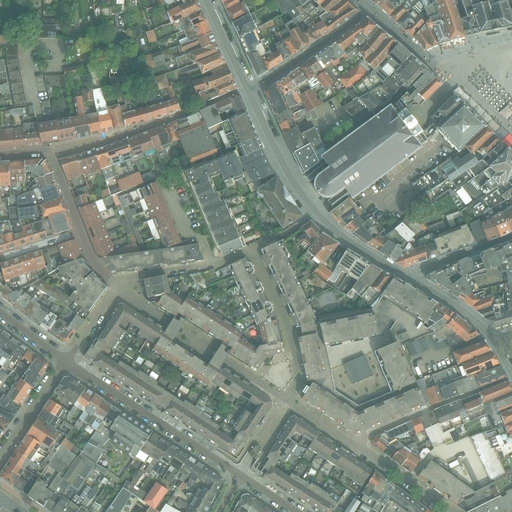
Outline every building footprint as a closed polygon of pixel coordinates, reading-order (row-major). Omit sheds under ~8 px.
[(201,10),(196,0),(194,0),(183,5),(167,12),(172,23),(173,24),(179,21),(179,20),(201,10)] [(240,3),(238,0),(229,0),(222,3),(226,11),(240,4),(240,3)] [(275,0),(274,1),(283,14),(287,12),(292,20),(293,20),(300,15),(298,11),(303,5),(307,0),(275,0)] [(300,15),(293,20),(297,26),(300,31),(305,27),(302,24),(301,25),(299,23),(319,6),(325,0),(307,0),(303,5),(298,11),(300,15)] [(325,0),(319,6),(299,23),(301,25),(302,24),(305,27),(307,26),(313,22),(313,21),(321,15),(325,12),(326,13),(341,0),(325,0)] [(321,15),(313,21),(313,22),(314,22),(323,36),(325,35),(327,34),(329,32),(332,31),(336,28),(337,27),(341,25),(345,22),(347,21),(357,13),(357,10),(346,0),(341,0),(326,13),(325,12),(321,15)] [(387,0),(370,0),(380,9),(387,0)] [(387,0),(380,9),(390,18),(403,2),(401,0),(387,0)] [(415,0),(404,0),(403,2),(390,18),(393,20),(394,21),(396,23),(397,24),(411,10),(419,4),(415,0)] [(419,0),(422,6),(425,13),(429,22),(438,44),(439,44),(448,41),(434,5),(431,0),(419,0)] [(431,0),(434,5),(448,41),(453,40),(465,37),(459,21),(460,21),(459,20),(455,9),(452,0),(431,0)] [(459,21),(465,37),(468,37),(479,34),(495,30),(511,27),(511,21),(505,0),(460,0),(467,18),(462,19),(459,20),(460,21),(459,21)] [(248,15),(242,2),(240,3),(240,4),(226,11),(230,20),(239,38),(252,31),(256,29),(250,14),(248,15)] [(405,31),(418,18),(422,14),(422,15),(425,13),(422,6),(420,3),(419,4),(411,10),(397,24),(405,31)] [(103,18),(101,9),(94,10),(94,18),(103,18)] [(206,21),(201,10),(179,20),(179,21),(184,31),(206,21)] [(422,14),(418,18),(405,31),(413,39),(428,23),(422,15),(422,14)] [(367,18),(356,26),(348,32),(336,42),(340,49),(344,53),(344,54),(345,54),(346,55),(354,50),(360,46),(367,39),(376,26),(367,18)] [(292,20),(285,25),(287,28),(287,29),(289,31),(288,32),(299,51),(300,51),(302,50),(308,46),(300,31),(297,26),(293,20),(292,20)] [(211,33),(206,21),(184,31),(187,38),(179,41),(181,46),(211,33)] [(274,25),(272,21),(264,25),(266,29),(274,25)] [(313,22),(307,26),(317,40),(320,38),(322,37),(323,36),(314,22),(313,22)] [(429,22),(428,23),(413,39),(424,51),(438,44),(429,22)] [(305,27),(300,31),(308,46),(311,44),(313,43),(317,40),(307,26),(305,27)] [(388,36),(376,26),(367,39),(360,46),(354,50),(346,55),(350,61),(359,54),(363,59),(388,36)] [(261,32),(259,28),(256,29),(252,31),(260,46),(247,54),(256,76),(259,77),(268,71),(260,58),(270,51),(261,32)] [(287,28),(278,33),(282,39),(281,40),(291,57),(291,56),(293,55),(299,51),(288,32),(289,31),(287,29),(287,28)] [(153,31),(146,33),(149,44),(156,42),(153,31)] [(260,46),(252,31),(239,38),(247,54),(260,46)] [(216,44),(211,33),(181,46),(180,46),(182,51),(201,44),(203,48),(216,44)] [(278,33),(274,35),(277,43),(274,44),(278,51),(283,61),(285,61),(287,59),(288,58),(290,57),(291,57),(281,40),(282,39),(278,33)] [(399,45),(388,36),(363,59),(364,60),(347,73),(345,75),(339,79),(345,89),(351,86),(354,85),(356,84),(371,73),(382,61),(385,57),(399,45)] [(340,49),(336,42),(326,48),(336,62),(337,61),(344,54),(344,53),(340,49)] [(221,54),(216,44),(203,48),(175,59),(177,64),(179,69),(180,70),(193,65),(221,54)] [(399,45),(385,57),(388,60),(385,64),(382,61),(371,73),(356,84),(354,85),(351,86),(353,91),(349,93),(353,100),(378,84),(380,86),(410,56),(399,45)] [(108,59),(107,48),(92,50),(93,63),(97,62),(108,59)] [(336,62),(326,48),(316,55),(320,61),(325,68),(327,66),(327,67),(336,62)] [(18,50),(6,50),(6,59),(6,61),(18,59),(18,50)] [(283,61),(278,51),(271,54),(270,51),(260,58),(268,71),(283,61)] [(161,52),(155,54),(151,55),(144,56),(144,58),(147,70),(165,64),(161,52)] [(225,63),(221,54),(193,65),(180,70),(179,69),(179,70),(181,75),(199,68),(202,75),(211,71),(225,63)] [(320,61),(316,55),(314,57),(323,70),(315,77),(319,84),(324,91),(337,81),(327,67),(327,66),(325,68),(320,61)] [(428,71),(411,56),(410,56),(380,86),(378,84),(353,100),(342,107),(361,125),(364,122),(374,114),(374,113),(390,100),(392,99),(391,98),(403,84),(408,88),(421,74),(423,75),(423,76),(427,71),(428,71)] [(323,70),(314,57),(306,63),(315,77),(323,70)] [(233,80),(225,63),(211,71),(213,76),(207,78),(192,84),(196,94),(194,95),(197,105),(208,101),(206,96),(204,91),(214,87),(233,80)] [(315,77),(306,63),(298,69),(307,83),(310,89),(319,84),(315,77)] [(64,70),(66,76),(79,73),(78,67),(64,70)] [(307,83),(298,69),(288,75),(296,88),(298,91),(300,96),(310,89),(307,83)] [(435,78),(427,71),(423,76),(423,75),(412,86),(416,90),(410,96),(406,93),(400,100),(406,107),(414,102),(412,100),(418,94),(431,82),(435,78)] [(65,75),(58,76),(60,88),(67,87),(65,75)] [(150,79),(153,89),(154,92),(157,91),(159,88),(161,89),(160,90),(161,90),(168,88),(169,87),(166,75),(150,79)] [(296,88),(288,75),(278,83),(285,94),(286,94),(296,88)] [(54,88),(52,76),(44,76),(46,88),(54,88)] [(60,88),(58,76),(52,76),(54,88),(60,88)] [(441,84),(435,78),(431,82),(418,94),(412,100),(414,102),(416,103),(421,106),(425,101),(441,84)] [(237,89),(233,80),(214,87),(216,92),(206,96),(208,101),(237,89)] [(285,94),(278,83),(276,84),(265,91),(265,93),(272,109),(275,115),(288,109),(303,102),(300,96),(298,91),(292,95),(291,95),(290,95),(289,96),(288,95),(287,95),(286,95),(285,94)] [(171,101),(164,103),(168,115),(180,111),(173,86),(169,87),(168,88),(171,101)] [(95,101),(93,91),(92,88),(82,90),(83,96),(74,98),(77,117),(73,118),(76,139),(90,136),(87,116),(85,103),(95,101)] [(102,89),(93,91),(95,101),(96,106),(100,105),(102,114),(97,115),(97,114),(101,134),(113,131),(104,100),(104,98),(102,89)] [(317,101),(310,89),(300,96),(303,102),(306,107),(308,112),(314,109),(320,106),(317,101)] [(246,111),(239,95),(214,105),(218,114),(233,108),(236,115),(246,111)] [(463,105),(453,95),(430,118),(436,124),(435,125),(433,124),(425,131),(430,136),(437,129),(463,105)] [(120,107),(119,104),(117,97),(104,100),(113,131),(126,127),(122,115),(120,107)] [(306,107),(303,102),(288,109),(275,115),(279,124),(292,118),(291,115),(306,107)] [(330,150),(326,153),(322,156),(322,155),(320,156),(321,157),(320,157),(322,159),(318,162),(311,166),(302,173),(303,174),(309,183),(315,178),(316,178),(315,179),(314,180),(314,181),(314,183),(314,184),(314,185),(313,185),(313,188),(314,188),(314,189),(315,191),(316,192),(317,194),(318,195),(319,196),(321,197),(321,198),(323,199),(323,198),(324,198),(326,199),(327,199),(328,198),(330,198),(331,198),(328,201),(334,209),(340,205),(350,198),(352,200),(354,198),(362,192),(364,191),(371,185),(372,185),(374,184),(373,183),(381,178),(383,177),(383,176),(391,171),(393,170),(393,169),(400,163),(401,164),(403,162),(402,162),(410,156),(410,157),(412,155),(420,149),(422,148),(422,147),(421,145),(427,140),(426,140),(427,140),(426,139),(422,133),(421,132),(422,132),(420,129),(419,129),(416,126),(417,125),(415,122),(414,123),(412,119),(410,116),(407,113),(408,112),(406,110),(405,110),(404,110),(398,102),(398,103),(392,107),(391,105),(390,105),(388,106),(388,107),(380,112),(378,113),(379,114),(371,120),(370,119),(369,121),(361,127),(361,126),(359,128),(351,134),(349,135),(350,135),(342,141),(340,142),(340,143),(332,148),(330,149),(330,150)] [(511,117),(511,105),(508,102),(502,108),(511,117)] [(168,115),(164,103),(151,107),(147,108),(151,120),(168,115)] [(127,105),(120,107),(122,115),(126,127),(138,124),(135,111),(129,113),(127,105)] [(221,120),(218,114),(214,105),(199,111),(203,119),(204,118),(204,120),(207,126),(221,120)] [(470,112),(463,105),(437,129),(430,136),(426,139),(427,140),(426,140),(427,140),(421,145),(422,147),(422,148),(440,132),(444,136),(443,137),(451,145),(452,145),(457,151),(458,152),(485,127),(478,120),(470,111),(470,112)] [(313,120),(308,112),(306,107),(291,115),(292,118),(279,124),(279,125),(284,134),(292,130),(296,127),(294,121),(304,116),(307,122),(313,120)] [(147,108),(135,111),(138,124),(151,120),(147,108)] [(228,118),(239,144),(257,136),(246,111),(236,115),(228,118)] [(199,120),(196,113),(186,117),(189,125),(199,120)] [(101,134),(97,114),(87,116),(90,136),(101,134)] [(189,125),(186,117),(172,123),(179,140),(180,140),(180,141),(181,140),(178,131),(177,130),(189,125)] [(76,139),(73,118),(55,122),(59,142),(65,141),(76,139)] [(180,141),(190,164),(218,153),(207,126),(204,120),(203,120),(200,122),(190,126),(178,131),(181,140),(180,141)] [(55,121),(45,123),(41,124),(38,124),(39,126),(38,126),(41,143),(42,143),(42,145),(46,144),(59,142),(55,122),(55,121)] [(23,125),(23,128),(25,146),(41,145),(41,144),(41,145),(42,145),(42,143),(41,143),(38,126),(39,126),(38,124),(37,124),(37,123),(23,125)] [(179,140),(172,123),(164,126),(171,144),(179,140)] [(171,144),(164,126),(148,132),(155,150),(156,153),(163,150),(162,147),(171,144)] [(287,142),(293,154),(320,140),(315,128),(307,132),(301,135),(300,135),(296,127),(292,130),(284,134),(287,142)] [(485,127),(458,152),(442,164),(435,168),(444,182),(447,180),(448,182),(449,181),(450,182),(460,175),(467,170),(482,157),(475,150),(493,134),(485,127)] [(25,146),(23,128),(13,129),(15,147),(24,147),(24,146),(25,146)] [(15,147),(13,129),(3,130),(5,148),(15,147)] [(425,131),(422,133),(426,139),(430,136),(425,131)] [(155,150),(148,132),(138,136),(144,154),(155,150)] [(499,141),(493,134),(475,150),(482,157),(499,141)] [(144,154),(138,136),(127,140),(134,157),(144,154)] [(262,149),(257,136),(239,144),(244,156),(261,149),(262,149)] [(127,140),(117,143),(104,147),(112,167),(130,160),(132,166),(136,165),(134,157),(127,140)] [(323,147),(320,140),(293,154),(302,173),(311,166),(318,162),(322,159),(320,157),(321,157),(320,156),(322,155),(322,156),(326,153),(324,150),(327,148),(324,149),(323,148),(323,147)] [(506,147),(504,145),(499,141),(482,157),(467,170),(460,175),(467,182),(478,173),(506,147)] [(244,157),(244,156),(239,144),(232,147),(234,152),(194,168),(184,172),(189,183),(192,182),(223,256),(243,248),(239,238),(224,201),(216,182),(213,184),(209,174),(220,170),(221,175),(219,176),(222,183),(234,178),(245,174),(248,173),(250,172),(246,164),(241,166),(238,159),(240,159),(240,158),(244,157)] [(112,167),(104,147),(94,150),(102,171),(106,180),(115,177),(112,167)] [(511,153),(506,147),(478,173),(467,182),(466,183),(474,190),(465,197),(455,204),(459,211),(465,207),(468,212),(470,211),(473,216),(474,217),(483,213),(486,211),(490,219),(494,217),(489,209),(503,201),(494,188),(503,181),(511,174),(511,153)] [(265,158),(261,149),(244,156),(244,157),(240,158),(240,159),(238,159),(241,166),(246,164),(250,172),(248,173),(252,182),(273,175),(269,165),(269,166),(265,157),(265,158)] [(102,171),(94,150),(76,156),(83,173),(85,177),(89,175),(87,170),(91,169),(93,174),(102,171)] [(83,173),(76,156),(59,161),(67,180),(83,173)] [(42,159),(24,161),(25,172),(31,172),(32,178),(35,180),(51,173),(46,160),(44,161),(42,159)] [(25,172),(24,161),(9,162),(10,185),(10,189),(17,188),(17,182),(24,181),(24,174),(24,172),(25,172)] [(10,185),(9,162),(0,162),(0,199),(1,200),(0,192),(0,186),(2,187),(10,185)] [(56,183),(51,173),(35,180),(37,185),(32,187),(34,191),(56,183)] [(494,188),(503,201),(511,195),(511,174),(503,181),(494,188)] [(134,187),(130,176),(116,182),(120,192),(134,187)] [(302,217),(277,178),(257,190),(277,220),(283,229),(302,217)] [(156,183),(156,182),(139,189),(136,190),(141,201),(161,193),(156,183)] [(62,199),(56,183),(34,191),(29,193),(26,194),(17,198),(17,207),(40,206),(62,199)] [(165,203),(161,193),(141,201),(140,202),(143,212),(148,210),(165,203)] [(88,205),(85,195),(75,198),(78,208),(88,205)] [(494,217),(501,213),(511,207),(511,195),(503,201),(489,209),(494,217)] [(123,196),(119,197),(124,208),(128,207),(123,196)] [(331,216),(331,218),(334,221),(335,220),(337,222),(337,223),(340,226),(341,225),(343,228),(365,211),(364,211),(360,206),(357,209),(353,204),(357,201),(354,198),(352,200),(350,198),(340,205),(334,209),(329,213),(331,216)] [(67,211),(62,199),(40,206),(17,207),(19,221),(21,221),(25,220),(42,218),(67,211)] [(99,214),(95,202),(88,205),(78,208),(79,210),(83,221),(99,214)] [(169,213),(165,203),(148,210),(152,220),(169,213)] [(19,221),(17,207),(9,208),(9,210),(11,222),(19,221)] [(132,217),(128,207),(124,208),(128,218),(132,217)] [(511,207),(501,213),(511,232),(511,231),(511,207)] [(72,229),(69,220),(67,211),(42,218),(43,221),(47,237),(53,235),(72,229)] [(368,215),(365,211),(343,228),(352,234),(371,217),(369,214),(368,215)] [(461,217),(459,211),(445,216),(450,229),(456,226),(454,220),(461,217)] [(487,219),(480,223),(487,241),(499,237),(490,219),(486,211),(483,213),(487,219)] [(173,224),(169,213),(152,220),(157,231),(173,224)] [(490,219),(499,237),(500,237),(501,237),(511,232),(501,213),(494,217),(490,219)] [(103,224),(99,214),(83,221),(87,230),(103,224)] [(136,227),(132,217),(128,218),(132,228),(136,227)] [(379,226),(371,217),(352,234),(367,245),(383,231),(382,229),(379,226)] [(27,226),(25,220),(21,221),(28,243),(38,240),(33,224),(27,226)] [(480,223),(479,220),(474,222),(475,222),(468,225),(470,231),(476,245),(487,241),(480,223)] [(28,243),(21,221),(19,221),(11,222),(18,247),(28,243)] [(47,237),(43,221),(33,224),(38,240),(47,237)] [(443,221),(435,224),(427,227),(431,232),(440,229),(440,230),(445,228),(443,221)] [(18,247),(11,222),(0,223),(0,224),(1,229),(8,250),(18,247)] [(311,222),(307,224),(301,228),(306,233),(297,240),(307,251),(323,234),(322,234),(311,222)] [(107,234),(103,224),(87,230),(91,241),(107,234)] [(177,234),(173,224),(157,231),(161,241),(177,234)] [(415,237),(400,224),(395,229),(393,230),(402,238),(408,244),(413,239),(415,237)] [(468,224),(465,225),(459,227),(460,230),(436,239),(434,240),(439,256),(476,245),(470,231),(468,225),(468,224)] [(133,235),(128,225),(124,227),(129,237),(133,235)] [(395,229),(391,225),(383,231),(367,245),(378,252),(387,242),(384,238),(393,230),(395,229)] [(141,238),(136,227),(132,228),(137,239),(141,238)] [(402,238),(393,230),(384,238),(387,242),(378,252),(387,257),(395,247),(396,245),(393,243),(392,244),(390,242),(394,237),(397,239),(397,242),(398,243),(400,242),(402,238)] [(111,244),(107,234),(91,241),(95,250),(111,244)] [(181,242),(177,234),(161,241),(164,248),(171,247),(181,242)] [(338,244),(323,234),(307,251),(303,255),(311,261),(312,260),(319,266),(321,264),(321,265),(331,254),(332,254),(338,244)] [(436,239),(431,234),(422,238),(427,260),(439,256),(434,240),(436,239)] [(396,245),(395,247),(387,257),(395,263),(402,253),(402,252),(407,245),(408,244),(402,238),(400,242),(402,244),(400,247),(397,245),(396,245)] [(427,260),(422,238),(415,241),(418,249),(413,251),(417,264),(427,260)] [(261,250),(271,270),(293,259),(285,243),(283,239),(278,242),(276,243),(261,250)] [(413,239),(408,244),(407,245),(402,252),(402,253),(395,263),(403,269),(417,264),(413,251),(418,249),(415,241),(413,239)] [(75,241),(75,240),(58,245),(61,255),(78,249),(76,241),(75,241)] [(186,240),(181,242),(182,246),(185,245),(188,263),(189,263),(189,261),(194,260),(194,262),(204,261),(200,250),(199,244),(188,246),(186,240)] [(511,241),(497,247),(502,261),(511,256),(511,241)] [(182,246),(181,242),(171,247),(164,248),(159,249),(161,267),(180,264),(180,262),(185,261),(186,263),(188,263),(185,245),(182,246)] [(115,253),(111,244),(95,250),(98,259),(99,259),(133,253),(135,253),(134,250),(139,250),(137,245),(115,253)] [(477,263),(473,265),(471,260),(467,258),(463,259),(452,264),(457,274),(449,280),(442,269),(426,276),(426,279),(463,302),(464,302),(470,293),(472,291),(473,292),(495,287),(499,286),(511,282),(511,256),(502,261),(497,247),(481,253),(479,257),(481,262),(477,263)] [(81,258),(78,249),(61,255),(64,265),(81,259),(81,258)] [(161,267),(159,249),(140,252),(139,250),(134,250),(135,253),(133,253),(135,271),(137,270),(136,268),(142,268),(142,270),(161,267)] [(359,257),(347,250),(342,258),(336,267),(342,272),(336,282),(332,288),(337,291),(340,285),(347,275),(359,257)] [(47,272),(40,251),(31,254),(36,269),(41,267),(43,274),(47,272)] [(135,271),(133,253),(99,259),(110,272),(111,272),(116,271),(116,273),(129,271),(128,270),(134,269),(134,271),(135,271)] [(36,269),(31,254),(21,257),(25,272),(31,271),(33,278),(35,277),(35,280),(38,279),(36,269)] [(25,272),(21,257),(10,261),(17,282),(20,281),(19,275),(25,272)] [(371,264),(359,257),(347,275),(340,285),(337,291),(342,294),(352,277),(357,281),(371,264)] [(245,258),(228,266),(233,277),(252,267),(251,264),(247,263),(245,258)] [(75,302),(89,313),(108,288),(101,282),(92,272),(89,275),(87,274),(91,271),(88,267),(89,266),(83,259),(81,259),(64,265),(57,267),(58,273),(58,275),(64,282),(67,279),(76,289),(70,298),(60,290),(39,278),(38,279),(35,280),(29,284),(47,295),(50,297),(55,299),(57,301),(64,306),(67,309),(69,310),(75,302)] [(271,270),(280,289),(302,279),(293,259),(271,270)] [(17,282),(10,261),(0,264),(3,273),(4,276),(4,278),(5,279),(12,277),(14,283),(17,282)] [(373,265),(371,265),(371,264),(357,281),(352,289),(361,297),(369,288),(381,271),(376,268),(376,267),(373,265)] [(457,274),(452,264),(442,269),(449,280),(457,274)] [(313,274),(319,279),(326,269),(321,265),(313,274)] [(254,270),(252,267),(233,277),(238,286),(255,278),(253,274),(254,270)] [(332,274),(326,269),(319,279),(326,284),(332,274)] [(393,277),(381,271),(369,288),(361,297),(370,307),(376,301),(381,295),(384,291),(393,277)] [(148,297),(148,298),(155,296),(162,294),(170,293),(167,281),(166,275),(144,280),(148,297)] [(257,282),(255,278),(238,286),(242,296),(262,286),(260,283),(257,282)] [(280,289),(289,309),(311,298),(302,279),(280,289)] [(3,286),(0,281),(0,294),(2,297),(13,292),(6,284),(3,286)] [(503,292),(503,294),(511,293),(511,282),(499,286),(499,292),(503,292)] [(263,290),(262,286),(242,296),(247,305),(264,297),(262,293),(263,290)] [(21,289),(13,292),(2,297),(5,299),(12,305),(19,297),(22,299),(26,293),(21,289)] [(485,299),(482,292),(475,296),(470,293),(464,302),(471,307),(475,301),(485,299)] [(28,295),(26,293),(22,299),(19,297),(12,305),(21,313),(33,299),(28,295)] [(259,346),(257,350),(239,339),(244,332),(215,314),(212,312),(214,309),(208,305),(206,308),(188,296),(184,302),(170,293),(162,294),(162,296),(155,306),(170,316),(171,314),(175,316),(182,321),(183,319),(186,321),(195,326),(196,325),(201,328),(204,330),(203,332),(222,344),(230,350),(229,352),(230,352),(234,355),(233,357),(242,363),(252,370),(253,368),(257,370),(266,356),(259,346)] [(511,293),(503,294),(503,296),(503,298),(503,301),(505,300),(505,303),(509,303),(511,302),(511,293)] [(50,297),(47,295),(44,298),(42,296),(37,302),(34,300),(33,299),(21,313),(30,320),(41,305),(43,307),(48,300),(50,297)] [(497,299),(496,296),(485,299),(475,301),(471,307),(477,311),(492,304),(495,303),(494,300),(497,299)] [(55,299),(50,297),(48,300),(54,305),(57,301),(55,299)] [(266,301),(264,297),(247,305),(252,315),(271,306),(269,302),(266,301)] [(289,309),(298,327),(320,317),(319,313),(311,298),(289,309)] [(75,302),(69,310),(74,313),(66,324),(67,324),(62,332),(61,331),(56,338),(60,341),(63,343),(68,342),(70,339),(76,331),(76,330),(89,313),(75,302)] [(511,314),(509,303),(505,303),(496,305),(495,303),(492,304),(495,314),(485,319),(491,327),(494,328),(511,322),(511,314)] [(118,304),(109,319),(108,320),(118,326),(123,318),(129,308),(122,304),(118,304)] [(423,326),(427,328),(431,326),(441,320),(448,310),(438,304),(429,318),(428,320),(423,326)] [(495,314),(492,304),(477,311),(485,319),(495,314)] [(41,305),(30,320),(39,326),(50,312),(48,310),(43,307),(41,305)] [(67,309),(64,306),(56,317),(53,314),(58,307),(54,305),(50,312),(39,326),(48,332),(61,315),(62,316),(65,312),(67,309)] [(273,309),(271,306),(252,315),(256,325),(259,324),(274,317),(271,312),(273,309)] [(147,320),(129,308),(123,318),(141,329),(148,318),(147,320)] [(257,351),(202,435),(211,440),(212,441),(213,441),(213,442),(214,442),(215,443),(216,443),(216,444),(217,444),(234,455),(255,469),(260,472),(261,473),(264,475),(265,475),(277,483),(277,484),(278,484),(279,485),(280,485),(280,486),(281,486),(282,487),(283,487),(301,499),(302,500),(303,500),(303,501),(304,501),(305,502),(306,502),(307,503),(310,505),(313,507),(314,507),(314,508),(315,508),(316,509),(317,509),(317,510),(318,510),(319,511),(339,481),(348,488),(365,463),(356,457),(355,456),(367,437),(429,412),(426,405),(419,388),(401,346),(399,341),(408,337),(406,333),(400,336),(396,326),(372,308),(370,308),(373,322),(266,345),(268,354),(266,357),(257,351)] [(456,315),(448,310),(441,320),(431,326),(434,333),(444,329),(456,315)] [(65,318),(62,316),(61,315),(48,332),(56,338),(61,331),(62,332),(67,324),(66,324),(63,321),(65,318)] [(479,335),(456,315),(444,329),(434,333),(430,334),(434,343),(446,338),(450,349),(466,342),(478,335),(479,335)] [(182,321),(175,316),(170,323),(165,332),(164,334),(173,340),(179,331),(186,321),(183,319),(182,321)] [(153,321),(148,318),(141,329),(138,334),(147,340),(157,324),(156,326),(152,323),(153,321)] [(126,332),(118,326),(108,320),(107,321),(110,322),(104,331),(120,342),(126,332)] [(259,324),(264,345),(282,341),(279,325),(277,326),(275,321),(275,320),(259,324)] [(162,327),(157,324),(147,340),(156,346),(165,332),(161,329),(162,327)] [(0,350),(10,336),(2,330),(0,332),(0,350)] [(120,342),(104,331),(98,340),(96,338),(95,339),(105,346),(114,351),(120,342)] [(199,357),(198,359),(194,356),(190,354),(191,352),(173,340),(164,334),(165,332),(156,346),(152,352),(183,372),(181,375),(187,379),(189,376),(207,388),(211,382),(220,368),(213,364),(212,366),(209,363),(199,357)] [(430,335),(424,338),(429,349),(434,347),(434,345),(430,335)] [(20,343),(10,336),(0,350),(0,362),(4,365),(20,343)] [(429,349),(424,338),(418,340),(423,352),(429,349)] [(105,346),(95,339),(84,357),(93,363),(100,354),(105,346)] [(423,352),(418,340),(412,342),(417,354),(423,352)] [(446,340),(434,345),(434,347),(436,351),(448,347),(446,340)] [(484,341),(468,347),(453,353),(458,365),(492,352),(484,341)] [(417,354),(412,342),(406,345),(411,356),(417,354)] [(29,350),(20,343),(4,365),(3,366),(5,367),(7,368),(12,362),(14,365),(15,364),(18,366),(29,350)] [(230,350),(222,344),(215,354),(209,363),(212,366),(213,364),(220,368),(225,360),(230,352),(229,352),(230,350)] [(38,356),(29,350),(18,366),(21,368),(13,380),(16,382),(18,384),(21,380),(38,356)] [(499,364),(492,352),(458,365),(432,376),(435,382),(450,376),(453,384),(467,378),(474,374),(499,364)] [(93,363),(111,375),(117,365),(100,354),(93,363)] [(47,363),(38,356),(21,380),(33,389),(48,366),(47,363)] [(117,365),(111,375),(109,377),(119,383),(129,367),(120,361),(117,365)] [(506,378),(499,364),(474,374),(467,378),(453,384),(440,389),(444,400),(479,388),(506,378)] [(5,367),(3,366),(0,370),(0,389),(14,371),(7,368),(5,367)] [(138,373),(129,367),(119,383),(128,389),(129,387),(138,373)] [(224,370),(220,368),(211,382),(220,388),(230,374),(229,374),(230,372),(225,368),(224,370)] [(140,370),(138,373),(129,387),(139,393),(149,377),(140,370)] [(233,376),(230,374),(220,388),(229,394),(239,380),(238,380),(239,378),(234,374),(233,376)] [(436,386),(435,382),(432,376),(422,380),(426,389),(428,396),(432,405),(444,400),(440,389),(439,384),(436,386)] [(64,378),(54,393),(49,400),(57,405),(62,398),(74,406),(85,388),(67,377),(64,378)] [(159,383),(149,377),(139,393),(147,398),(148,399),(157,385),(159,383)] [(33,389),(21,380),(18,384),(16,382),(11,389),(26,399),(33,389)] [(476,394),(460,401),(463,408),(464,412),(511,391),(511,387),(509,381),(488,389),(486,390),(476,394)] [(166,391),(157,385),(148,399),(147,398),(146,401),(155,407),(166,391)] [(85,388),(74,406),(69,413),(66,417),(71,420),(78,408),(83,412),(94,394),(85,388)] [(26,399),(11,389),(6,396),(21,407),(26,399)] [(6,396),(0,391),(0,416),(10,423),(21,407),(6,396)] [(175,397),(166,391),(155,407),(164,413),(175,397)] [(463,408),(458,410),(460,415),(464,425),(470,423),(466,413),(483,406),(487,416),(511,405),(511,391),(464,412),(463,408)] [(103,400),(94,394),(83,412),(84,412),(79,419),(84,421),(88,424),(103,400)] [(184,403),(175,397),(164,413),(173,419),(175,417),(175,416),(184,403)] [(73,427),(64,421),(66,417),(69,413),(57,405),(49,400),(44,408),(63,422),(62,424),(71,430),(73,427)] [(112,406),(103,400),(88,424),(91,426),(92,428),(96,431),(112,406)] [(185,400),(184,403),(175,416),(175,417),(184,423),(195,407),(185,400)] [(437,409),(434,411),(439,423),(460,415),(458,410),(463,408),(460,401),(437,409)] [(511,405),(487,416),(488,419),(492,429),(493,430),(496,429),(504,425),(504,424),(511,420),(511,405)] [(121,412),(112,406),(96,431),(95,432),(102,436),(108,428),(109,429),(121,412)] [(204,413),(195,407),(184,423),(193,428),(194,429),(203,415),(204,413)] [(63,422),(44,408),(38,417),(52,427),(57,431),(62,424),(63,422)] [(434,411),(426,415),(431,427),(438,423),(439,424),(439,423),(434,411)] [(151,432),(121,412),(109,429),(108,428),(102,436),(95,432),(78,457),(85,462),(94,468),(105,476),(108,471),(96,464),(103,450),(100,449),(108,439),(129,453),(129,454),(133,459),(134,457),(138,451),(151,432)] [(212,421),(203,415),(194,429),(193,428),(191,430),(201,437),(212,421)] [(426,415),(418,418),(424,430),(424,431),(425,430),(431,427),(426,415)] [(0,429),(4,432),(10,423),(0,416),(0,429)] [(52,427),(38,417),(26,434),(41,444),(55,454),(61,446),(65,438),(66,437),(57,431),(52,427)] [(424,430),(418,418),(411,421),(415,429),(410,431),(412,434),(424,430)] [(415,429),(411,421),(385,433),(389,441),(408,433),(409,435),(412,434),(410,431),(415,429)] [(438,423),(431,427),(440,446),(445,443),(446,443),(442,434),(439,424),(438,423)] [(431,427),(425,430),(432,446),(433,448),(440,446),(431,427)] [(455,428),(449,431),(453,444),(460,441),(460,440),(455,429),(455,428)] [(487,435),(486,435),(487,437),(488,440),(490,444),(492,450),(494,449),(511,440),(511,429),(506,432),(501,434),(499,435),(496,436),(495,432),(487,435)] [(449,431),(442,434),(446,443),(445,443),(446,446),(453,444),(449,431)] [(160,437),(151,432),(134,457),(143,463),(146,457),(160,437)] [(476,435),(469,438),(473,444),(487,437),(486,435),(485,432),(476,435)] [(389,441),(385,433),(376,437),(372,441),(372,445),(383,453),(390,443),(389,444),(388,442),(389,441)] [(41,444),(26,434),(20,443),(37,454),(38,452),(36,451),(38,448),(49,455),(46,459),(45,458),(44,459),(49,463),(55,454),(41,444)] [(69,441),(78,446),(81,440),(72,435),(69,441)] [(170,444),(160,437),(146,457),(149,459),(150,457),(154,459),(144,472),(149,475),(152,470),(160,459),(170,444)] [(487,437),(473,444),(476,451),(490,444),(488,440),(487,437)] [(74,445),(65,438),(61,446),(70,452),(74,446),(74,445)] [(410,438),(400,441),(398,440),(397,442),(395,441),(390,443),(383,453),(391,459),(395,452),(410,444),(410,438)] [(511,440),(494,449),(496,453),(495,453),(496,454),(497,456),(499,460),(498,460),(499,461),(511,454),(511,440)] [(37,454),(20,443),(15,451),(31,462),(32,461),(30,459),(32,457),(41,462),(43,458),(37,454)] [(414,443),(410,444),(395,452),(391,459),(401,466),(411,452),(412,453),(418,447),(414,443)] [(178,449),(170,444),(160,459),(152,470),(161,476),(168,464),(178,449)] [(490,444),(476,451),(479,457),(492,451),(492,450),(490,444)] [(27,496),(44,507),(59,484),(78,457),(77,457),(70,452),(61,446),(55,454),(49,463),(48,465),(59,473),(54,480),(47,490),(45,488),(47,484),(39,478),(33,488),(27,496)] [(81,450),(74,446),(70,452),(77,457),(81,450)] [(430,452),(427,448),(423,450),(418,457),(412,453),(411,452),(401,466),(411,473),(420,461),(421,462),(428,453),(430,452)] [(167,481),(171,484),(179,472),(178,472),(188,456),(178,449),(168,464),(175,468),(167,481)] [(492,451),(479,457),(482,464),(497,456),(496,454),(495,453),(496,453),(494,449),(492,450),(492,451)] [(38,467),(31,462),(15,451),(10,459),(26,471),(27,469),(26,467),(27,465),(35,471),(38,467)] [(511,454),(499,461),(500,463),(503,469),(506,476),(511,473),(511,454)] [(197,461),(188,456),(178,472),(179,472),(183,474),(179,480),(182,482),(183,483),(187,477),(197,461)] [(497,456),(482,464),(485,470),(500,463),(499,461),(498,460),(499,460),(497,456)] [(85,462),(78,457),(59,484),(44,507),(50,511),(51,511),(62,497),(77,475),(85,462)] [(32,475),(26,471),(10,459),(4,467),(21,479),(22,477),(20,475),(22,473),(30,479),(32,475)] [(49,463),(44,459),(39,467),(44,471),(48,465),(49,463)] [(204,467),(197,461),(187,477),(190,479),(186,485),(191,488),(197,478),(204,467)] [(425,470),(424,469),(418,477),(419,478),(425,482),(424,483),(429,486),(433,489),(440,494),(440,493),(444,496),(448,500),(449,500),(456,505),(457,506),(476,493),(475,492),(432,461),(425,470)] [(94,468),(85,462),(77,475),(62,497),(51,511),(63,511),(71,501),(76,495),(78,491),(94,468)] [(500,463),(485,470),(488,477),(503,469),(500,463)] [(372,471),(363,465),(352,481),(362,487),(366,480),(372,471)] [(21,479),(4,467),(0,474),(1,477),(21,491),(27,483),(21,479)] [(222,478),(204,467),(197,478),(207,485),(205,489),(215,495),(223,482),(222,478)] [(503,469),(488,477),(492,483),(506,476),(503,469)] [(143,474),(139,471),(126,490),(135,496),(140,489),(135,486),(143,474)] [(375,472),(366,485),(358,498),(367,503),(374,491),(373,490),(382,476),(375,472)] [(511,473),(506,476),(493,483),(475,492),(476,493),(457,506),(465,511),(467,511),(505,494),(511,490),(511,473)] [(388,481),(382,476),(373,490),(374,491),(367,503),(366,505),(371,508),(372,509),(388,481)] [(379,511),(394,486),(388,481),(372,509),(376,511),(379,511)] [(167,491),(156,483),(148,495),(144,502),(151,507),(155,509),(157,506),(167,491)] [(425,511),(427,509),(400,490),(396,487),(394,486),(379,511),(425,511)] [(92,490),(88,487),(79,499),(75,506),(72,504),(73,502),(71,501),(63,511),(75,511),(90,491),(91,491),(92,490)] [(135,496),(126,490),(123,487),(115,499),(105,511),(148,511),(151,507),(144,502),(135,496)] [(181,490),(178,489),(177,488),(173,496),(177,498),(181,490)] [(148,495),(140,489),(135,496),(144,502),(148,495)] [(215,495),(205,489),(203,491),(199,489),(195,496),(210,504),(215,495)] [(332,511),(345,511),(346,511),(341,509),(351,493),(346,490),(338,504),(336,506),(332,511)] [(511,490),(505,494),(467,511),(509,511),(511,511),(511,490)] [(90,491),(75,511),(87,511),(88,511),(84,509),(90,500),(91,500),(95,494),(91,491),(90,491)] [(206,511),(210,504),(195,496),(190,493),(189,494),(187,493),(185,496),(192,500),(189,505),(201,511),(206,511)] [(242,496),(240,500),(233,511),(247,511),(255,500),(247,495),(242,496)] [(177,498),(173,496),(166,505),(171,507),(177,498)] [(318,511),(332,511),(336,506),(338,504),(329,498),(328,498),(320,511),(319,511),(318,511)] [(354,498),(346,511),(345,511),(354,511),(360,503),(359,502),(359,500),(354,498)] [(201,511),(189,505),(179,499),(176,504),(186,510),(185,511),(201,511)] [(260,511),(264,506),(255,500),(247,511),(260,511)] [(97,511),(101,506),(95,502),(88,511),(87,511),(97,511)] [(363,503),(358,511),(368,511),(371,508),(366,505),(363,503)]
